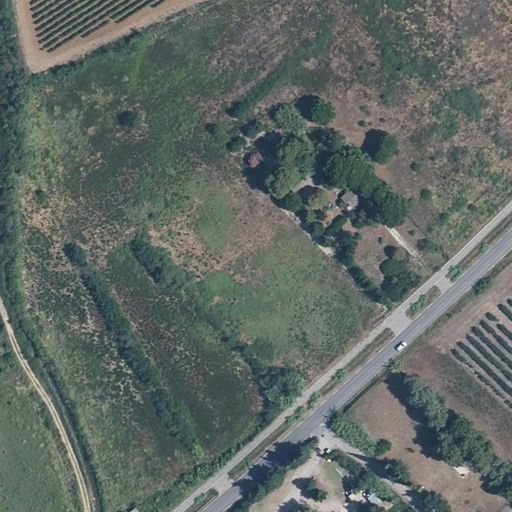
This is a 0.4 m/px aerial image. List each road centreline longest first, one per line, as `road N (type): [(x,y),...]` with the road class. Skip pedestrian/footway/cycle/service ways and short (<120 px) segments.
road 1 (tertiary): [(311,425),(511,243)]
road 2 (track): [(88,511),(67,440),(18,352),(0,298)]
road 3 (unclassified): [(311,425),(424,511)]
road 4 (tertiary): [(213,511),(311,425)]
